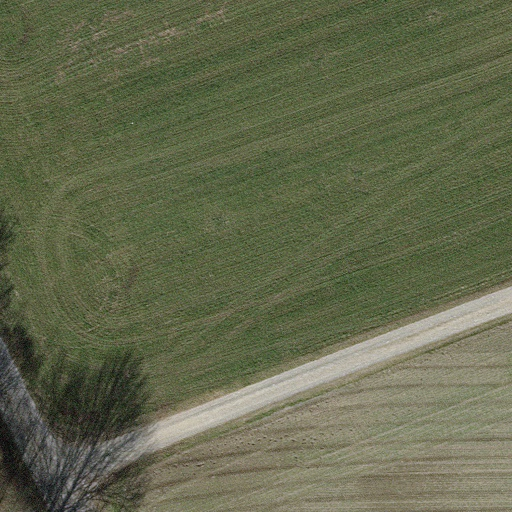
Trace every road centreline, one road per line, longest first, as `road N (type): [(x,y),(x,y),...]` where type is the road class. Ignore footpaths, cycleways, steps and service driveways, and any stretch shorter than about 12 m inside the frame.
road 1 (track): [(511,300),(56,477)]
road 2 (unclassified): [(72,511),(0,363)]
